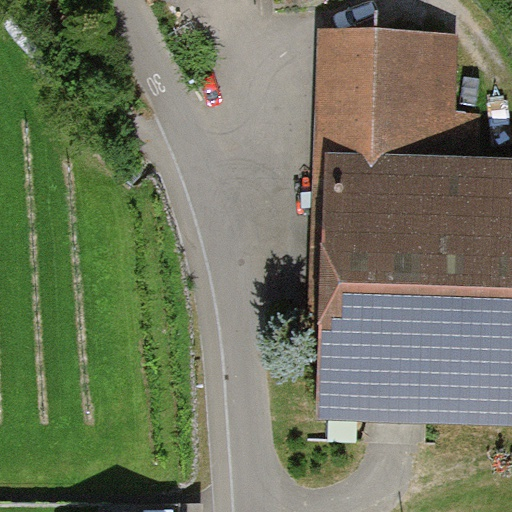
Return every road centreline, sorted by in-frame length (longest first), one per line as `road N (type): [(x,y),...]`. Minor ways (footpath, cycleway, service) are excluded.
road 1 (residential): [(122,0),(168,79),(230,243),(252,372),(263,511)]
road 2 (track): [(196,151),(121,104),(44,0)]
road 3 (track): [(511,457),(367,495)]
